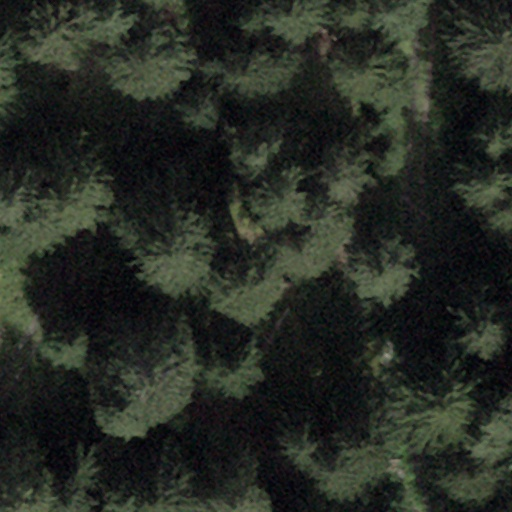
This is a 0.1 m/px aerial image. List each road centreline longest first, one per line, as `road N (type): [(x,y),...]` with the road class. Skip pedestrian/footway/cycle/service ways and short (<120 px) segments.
road 1 (track): [(442,511),(418,401),(425,0)]
road 2 (track): [(222,0),(85,238),(0,408)]
